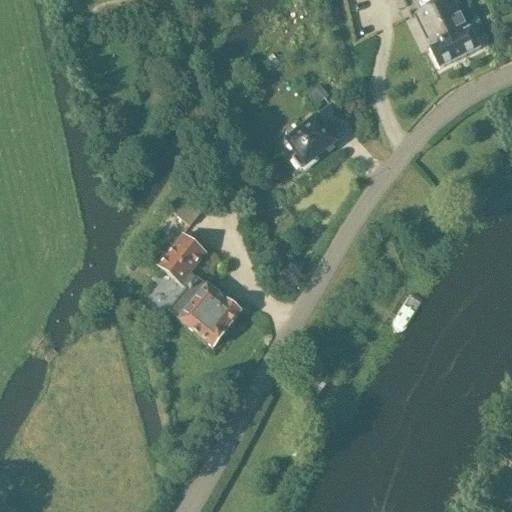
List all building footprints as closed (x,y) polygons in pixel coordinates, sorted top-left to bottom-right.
[(466,32),(452,4),(455,3),(454,0),(441,0),(442,0),(444,3),(414,18),(429,50),(428,50),(438,70),(479,51),(469,30),(466,32)] [(328,98),(318,86),(301,100),(311,112),(328,98)] [(331,108),(317,119),(286,143),(296,157),(292,160),(301,171),(335,145),(330,138),(345,126),(331,108)] [(186,193),(169,213),(190,229),(206,209),(186,193)] [(182,236),(157,268),(164,274),(187,293),(181,300),(191,308),(178,323),(212,351),(241,315),(206,288),(205,289),(196,282),(190,277),(207,256),(189,242),(182,236)] [(121,402),(107,350),(90,354),(104,406),(121,402)] [(91,455),(77,403),(59,408),(73,460),(91,455)] [(142,483),(128,431),(111,436),(125,488),(142,483)] [(79,511),(75,494),(57,499),(61,511),(79,511)]
